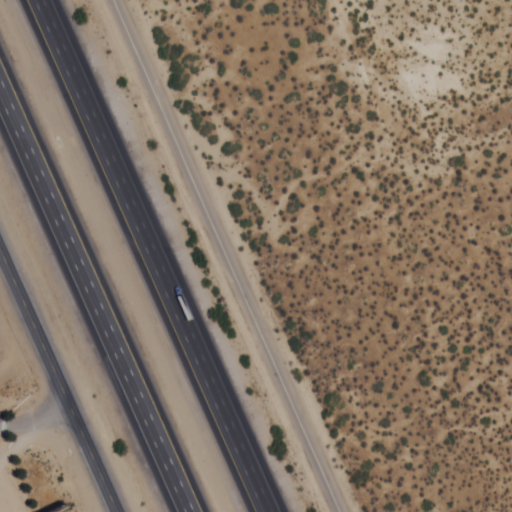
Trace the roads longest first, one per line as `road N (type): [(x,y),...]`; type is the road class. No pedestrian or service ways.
road 1 (motorway): [(268,511),(40,0)]
road 2 (residential): [(115,0),(343,511)]
road 3 (motorway): [(0,86),(189,511)]
road 4 (tertiary): [(120,511),(0,240)]
